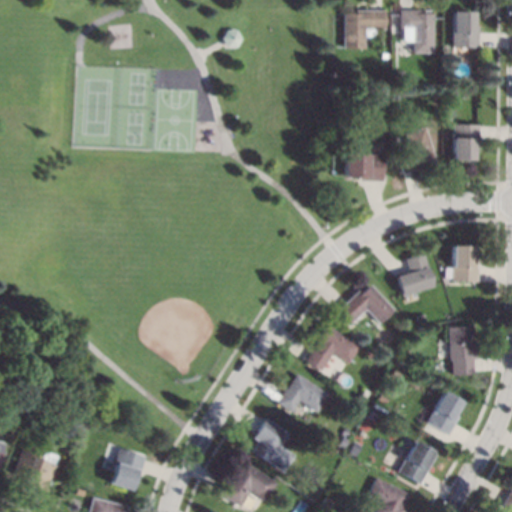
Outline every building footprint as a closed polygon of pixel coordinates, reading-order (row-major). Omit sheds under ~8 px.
[(383,27),(362,27),(362,47),(341,47),(342,13),(354,13),(354,8),(383,9),(383,27)] [(419,11),(428,11),(428,12),(431,12),(431,51),(410,51),(411,32),(400,32),(400,26),(398,26),(398,8),(419,9),(419,11)] [(472,24),(477,24),(476,46),(451,46),(451,10),(472,10),(472,24)] [(239,37),(234,45),(224,45),(219,37),(224,28),(234,28),(239,37)] [(402,80),(390,80),(390,70),(402,70),(402,80)] [(455,98),(444,98),(444,90),(455,90),(455,98)] [(475,145),(471,144),(470,159),(449,158),(450,122),(476,123),(475,145)] [(432,160),(420,164),(421,166),(399,173),(393,154),(407,150),(402,133),(422,126),(432,160)] [(379,153),(378,180),(355,179),(355,176),(340,176),(341,152),(379,153)] [(469,257),(474,257),(474,280),(448,280),(448,244),(470,244),(469,257)] [(428,285),(399,294),(393,275),(406,270),(401,256),(418,251),(428,285)] [(390,308),(381,317),(385,321),(380,325),(377,321),(375,323),(362,308),(346,323),(333,309),(355,289),(357,291),(366,282),(390,308)] [(424,320),(415,322),(414,314),(422,312),(424,320)] [(355,345),(343,362),(329,351),(316,370),(302,360),(315,342),(311,340),(323,323),(355,345)] [(469,339),(472,338),(473,358),(470,358),(471,373),(449,374),(448,358),(446,359),(444,326),(468,324),(469,339)] [(324,393),(312,411),(295,399),(287,411),(274,401),(293,372),(324,393)] [(366,390),(363,397),(357,394),(361,388),(366,390)] [(461,402),(454,413),(456,414),(444,435),(421,421),(440,389),(461,402)] [(386,410),(383,414),(368,405),(370,401),(386,410)] [(38,405),(35,412),(28,409),(30,402),(38,405)] [(283,431),(274,444),(290,454),(278,472),(246,450),(253,440),(248,437),(262,417),(283,431)] [(345,438),(340,447),(331,441),(336,432),(345,438)] [(357,444),(351,454),(344,450),(349,439),(357,444)] [(434,452),(416,484),(393,470),(412,439),(434,452)] [(41,448),(37,458),(52,464),(42,487),(46,488),(45,491),(17,480),(18,476),(10,472),(22,440),(41,448)] [(141,455),(134,476),(131,475),(127,489),(105,482),(116,447),(141,455)] [(272,481),(260,499),(245,490),(234,505),(214,492),(227,473),(229,474),(238,459),(272,481)] [(74,472),(71,482),(66,481),(69,470),(74,472)] [(405,492),(399,505),(403,507),(400,511),(370,511),(375,502),(361,495),(371,476),(405,492)] [(511,511),(498,504),(511,479),(511,511)] [(82,489),(81,495),(73,493),(74,487),(82,489)] [(125,505),(123,511),(85,511),(89,496),(125,505)]
